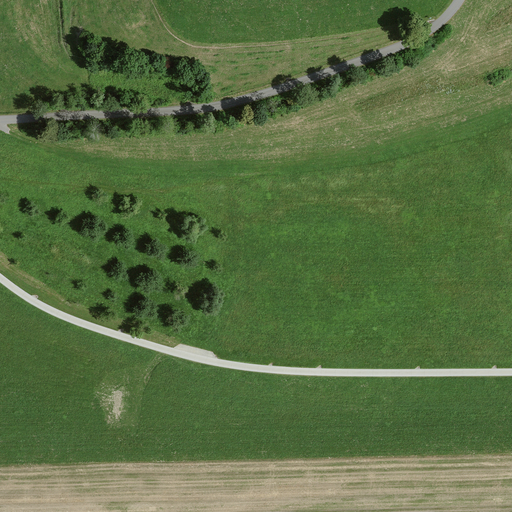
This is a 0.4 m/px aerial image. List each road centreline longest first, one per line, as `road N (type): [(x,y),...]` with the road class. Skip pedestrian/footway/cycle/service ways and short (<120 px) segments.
road 1 (residential): [(511,372),(302,372),(208,363),(81,324),(0,277)]
road 2 (residential): [(459,0),(400,47),(228,103),(0,120)]
